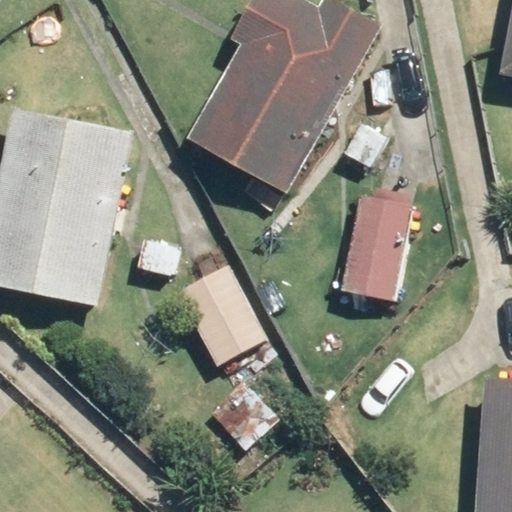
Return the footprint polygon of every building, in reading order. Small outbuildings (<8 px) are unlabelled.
[(306,0),(267,0),(181,145),(279,203),(375,41),(306,0)] [(511,26),(501,84),(511,85),(511,26)] [(0,155),(0,295),(100,312),(128,148),(5,127),(0,155)] [(365,205),(341,292),(391,305),(415,219),(365,205)] [(266,351),(227,271),(180,294),(218,374),(266,351)] [(242,385),(208,417),(246,457),(280,425),(242,385)] [(511,511),(511,387),(483,386),(476,511),(511,511)]
